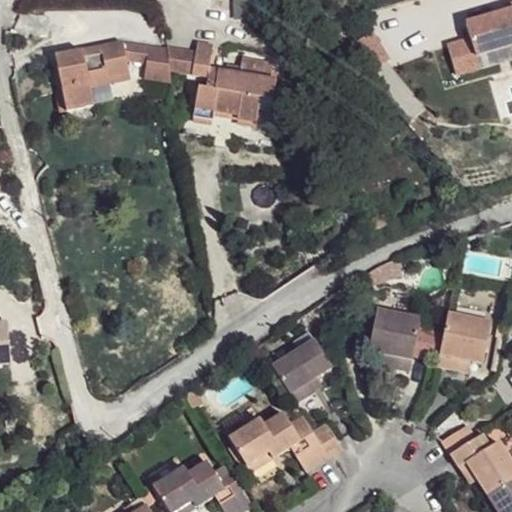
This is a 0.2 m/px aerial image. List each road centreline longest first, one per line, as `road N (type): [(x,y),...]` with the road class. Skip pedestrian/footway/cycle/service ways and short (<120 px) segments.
road 1 (unclassified): [(511,208),(399,242),(113,420)]
road 2 (residential): [(311,511),(389,470),(412,477),(432,511)]
